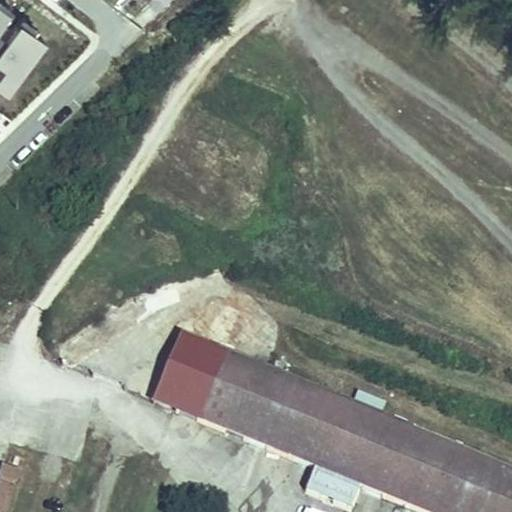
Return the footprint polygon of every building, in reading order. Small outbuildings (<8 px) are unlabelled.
[(16,19),(14,23),(27,34),(30,30),(16,19)] [(14,23),(0,40),(0,84),(5,88),(43,39),(30,30),(27,34),(14,23)] [(204,344),(231,356),(248,313),(220,301),(208,331),(186,322),(181,335),(204,344)] [(152,404),(175,414),(204,344),(181,335),(152,404)] [(204,344),(175,414),(315,471),(305,494),(324,502),(325,498),(334,501),(332,505),(348,511),(351,511),(360,490),(413,511),(511,511),(511,471),(231,356),(204,344)] [(136,366),(130,384),(156,392),(162,375),(136,366)] [(0,480),(0,511),(7,511),(18,478),(2,473),(0,480)]
